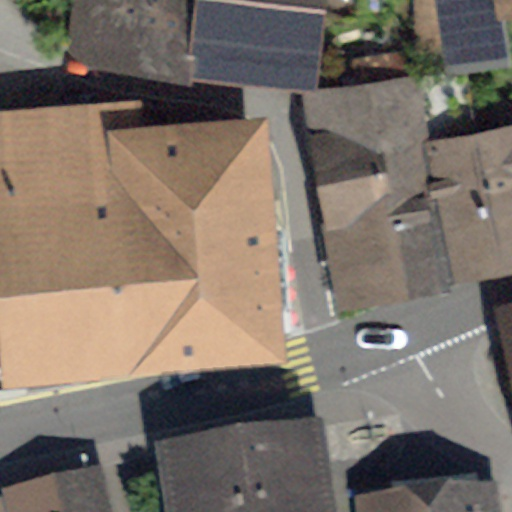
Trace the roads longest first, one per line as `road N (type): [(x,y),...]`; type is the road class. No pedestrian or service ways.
road 1 (residential): [(0,34),(55,69),(278,102),(324,359)]
road 2 (primary): [(324,359),(0,436)]
road 3 (residential): [(511,457),(443,398),(405,327)]
